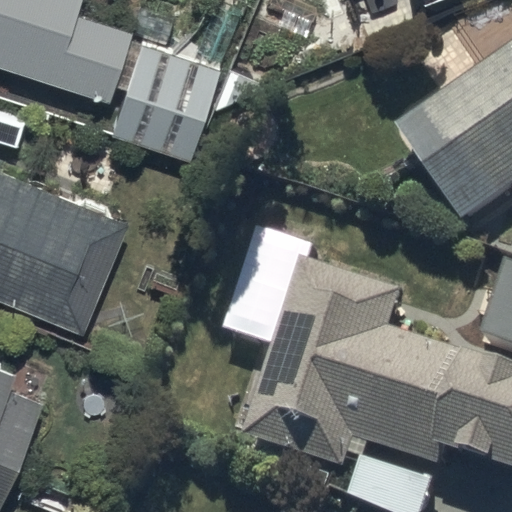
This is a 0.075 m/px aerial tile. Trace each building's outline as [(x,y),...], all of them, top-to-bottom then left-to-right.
[(0,0),(0,43),(107,78),(130,9),(100,0),(0,0)] [(140,26),(110,115),(189,140),(218,51),(140,26)] [(511,44),(400,122),(467,218),(511,186),(511,44)] [(0,282),(80,315),(126,204),(0,152),(0,282)] [(449,443),(511,463),(511,363),(392,325),(405,287),(304,255),(246,431),(347,464),(357,434),(443,462),(449,443)] [(0,483),(40,386),(8,373),(14,359),(0,353),(0,483)] [(426,511),(436,487),(364,461),(349,504),(371,511),(426,511)]
